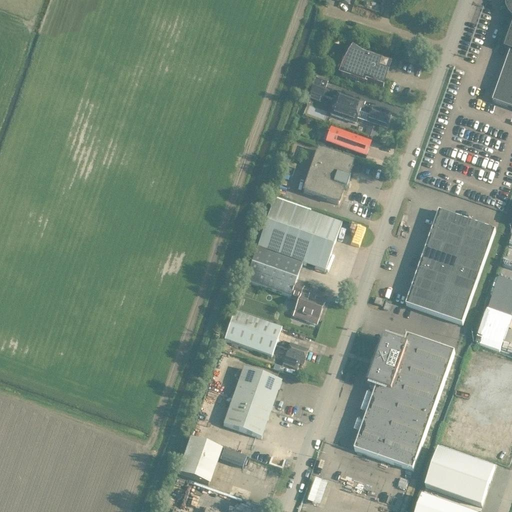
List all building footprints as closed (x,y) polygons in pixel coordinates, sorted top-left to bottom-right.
[(492,101),(511,108),(511,0),(508,0),(508,3),(509,8),(511,13),(511,14),(511,35),(508,47),(511,48),(492,101)] [(366,84),(366,83),(364,82),(365,80),(383,86),(380,85),(386,69),(376,66),(378,59),(388,63),(388,62),(361,53),(352,46),(351,47),(354,48),(350,54),(346,61),(343,68),(340,75),(366,84)] [(328,79),(317,75),(311,91),(322,95),(328,79)] [(329,89),(327,96),(332,98),(333,95),(337,96),(331,113),(355,122),(359,111),(369,114),(367,120),(386,127),(391,114),(371,107),(370,109),(361,106),(363,101),(338,92),(338,93),(329,89)] [(364,134),(374,138),(378,128),(368,125),(364,134)] [(325,143),(366,157),(370,143),(330,129),(325,143)] [(348,178),(353,162),(318,150),(303,192),(338,204),(344,188),(346,189),(347,186),(349,187),(350,182),(348,182),(350,178),(348,178)] [(299,300),(294,312),(307,317),(306,321),(316,325),(318,320),(324,304),(314,301),(315,298),(308,296),(307,298),(300,296),(303,288),(295,285),(302,264),(325,272),(342,224),(274,200),(256,249),(245,281),(299,300)] [(406,305),(462,325),(495,231),(439,211),(406,305)] [(374,303),(382,306),(384,300),(376,297),(374,303)] [(224,341),(271,357),(281,329),(234,312),(224,341)] [(354,451),(413,471),(455,353),(407,336),(404,345),(385,338),(369,385),(376,388),(354,451)] [(285,358),(303,364),(308,350),(290,344),(282,341),(280,347),(288,350),(285,358)] [(208,388),(216,391),(229,355),(221,352),(208,388)] [(223,425),(261,439),(281,382),(243,369),(223,425)] [(177,474),(208,485),(221,450),(189,439),(177,474)] [(425,487),(481,507),(494,470),(438,450),(425,487)] [(463,511),(422,497),(416,511),(463,511)]
